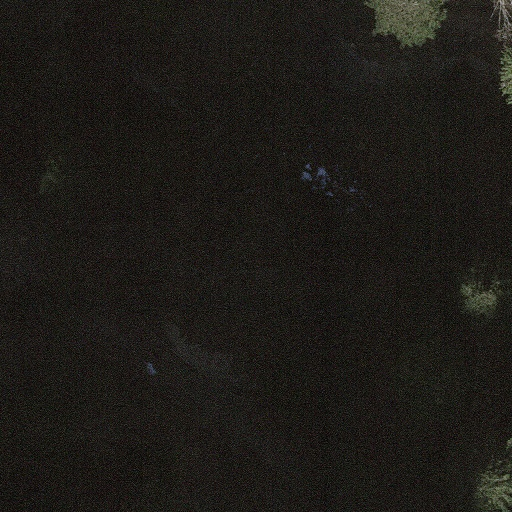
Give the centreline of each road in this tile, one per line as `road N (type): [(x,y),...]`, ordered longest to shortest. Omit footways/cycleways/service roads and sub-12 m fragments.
road 1 (track): [(0,246),(96,300),(263,435),(336,511)]
road 2 (track): [(511,22),(459,27),(407,19),(369,0)]
